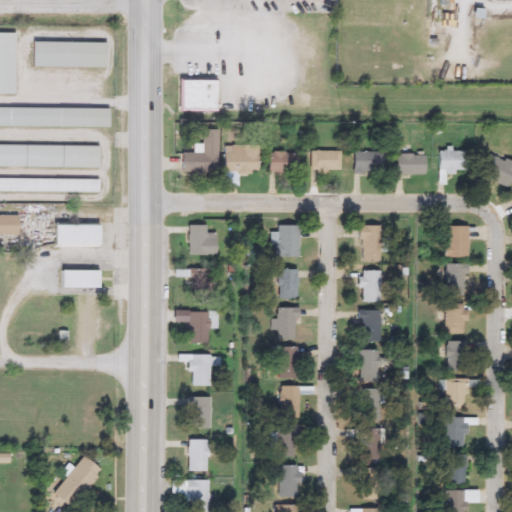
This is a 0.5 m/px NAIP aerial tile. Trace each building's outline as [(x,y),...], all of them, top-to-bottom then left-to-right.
[(0,28),(0,91),(18,92),(19,29),(0,28)] [(34,36),(34,62),(110,63),(110,37),(34,36)] [(219,76),(181,76),(181,109),(219,109),(219,76)] [(111,105),(0,102),(0,121),(110,124),(111,105)] [(179,153),(200,153),(200,130),(214,130),(214,173),(179,173),(179,153)] [(0,139),(0,163),(102,165),(103,141),(0,139)] [(256,145),(256,176),(222,176),(222,145),(256,145)] [(338,151),(338,173),(308,173),(308,151),(338,151)] [(380,151),(380,174),(350,174),(350,151),(380,151)] [(436,185),(436,151),(464,151),(464,173),(444,173),(444,185),(436,185)] [(266,174),(266,153),(295,153),(295,174),(266,174)] [(393,175),(393,155),(422,155),(422,175),(393,175)] [(510,158),(510,181),(482,181),(482,158),(510,158)] [(0,172),(0,187),(102,189),(102,174),(0,172)] [(0,216),(16,216),(16,236),(0,236),(0,216)] [(96,225),(96,245),(51,245),(51,225),(96,225)] [(186,256),(186,226),(205,226),(205,234),(214,234),(214,256),(186,256)] [(296,257),(273,257),(273,226),(296,226),(296,257)] [(379,263),(357,263),(357,226),(379,226),(379,263)] [(465,258),(442,258),(442,227),(465,226),(465,258)] [(443,265),(463,265),(463,297),(443,297),(443,265)] [(187,295),(187,269),(208,269),(208,295),(187,295)] [(295,270),(295,299),(275,299),(275,270),(295,270)] [(96,289),(58,289),(58,271),(96,271),(96,289)] [(378,271),(378,303),(357,303),(357,271),(378,271)] [(442,305),(464,305),(464,334),(442,334),(442,305)] [(274,330),(269,330),(269,320),(274,320),(274,309),(293,309),(293,340),(274,340),(274,330)] [(355,343),(355,311),(377,311),(377,343),(355,343)] [(463,342),(463,371),(444,371),(444,342),(463,342)] [(294,379),(275,379),(275,348),(294,348),(294,379)] [(377,382),(357,382),(357,350),(377,350),(377,382)] [(189,387),(189,373),(186,373),(186,356),(206,356),(206,387),(189,387)] [(444,409),(444,379),(464,379),(464,409),(444,409)] [(297,387),(297,419),(277,419),(277,387),(297,387)] [(379,389),(379,421),(357,421),(357,389),(379,389)] [(208,429),(186,429),(186,397),(208,397),(208,429)] [(463,447),(443,447),(443,418),(463,418),(463,447)] [(268,458),(268,426),(295,426),(295,458),(268,458)] [(357,460),(357,429),(379,429),(379,460),(357,460)] [(206,440),(206,472),(186,472),(186,440),(206,440)] [(84,452),(52,490),(69,504),(101,467),(84,452)] [(463,484),(444,484),(444,455),(463,455),(463,484)] [(296,466),(296,498),(276,498),(276,466),(296,466)] [(356,500),(356,470),(377,470),(377,500),(356,500)] [(184,511),(184,494),(170,494),(170,481),(208,481),(207,511),(184,511)] [(465,491),(463,511),(440,511),(441,490),(465,491)]
